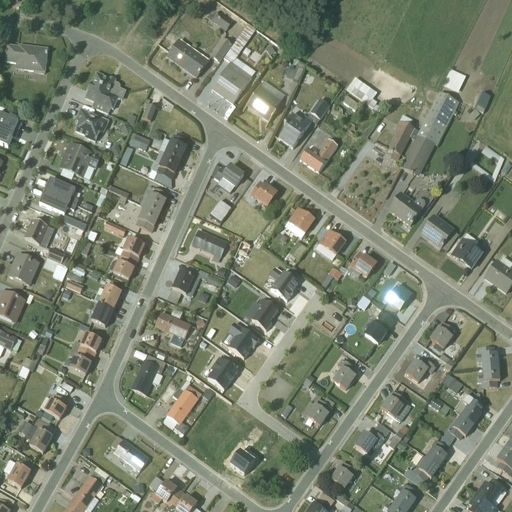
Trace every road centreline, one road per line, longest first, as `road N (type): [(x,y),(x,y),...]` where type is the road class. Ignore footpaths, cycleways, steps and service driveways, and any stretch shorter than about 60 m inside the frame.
road 1 (residential): [(218,128),(100,397)]
road 2 (residential): [(441,288),(218,128)]
road 3 (residential): [(322,461),(248,407),(253,387),(311,307),(327,318)]
road 4 (residential): [(84,39),(0,234)]
road 5 (residential): [(322,461),(441,288)]
road 6 (residential): [(100,397),(255,511)]
road 7 (residential): [(218,128),(84,39)]
road 8 (residential): [(435,511),(511,404)]
road 9 (residential): [(100,397),(36,511)]
